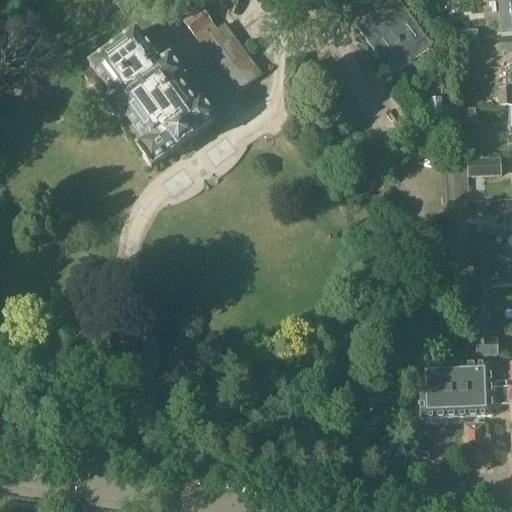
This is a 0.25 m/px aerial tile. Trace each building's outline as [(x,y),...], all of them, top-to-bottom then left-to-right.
[(397,0),(393,0),(356,27),(392,77),(432,48),(397,0)] [(511,0),(510,0),(511,13),(498,13),(499,32),(511,30),(511,0)] [(238,94),(263,75),(225,26),(218,31),(202,10),(184,24),(238,94)] [(86,78),(90,85),(89,86),(89,87),(88,88),(88,90),(88,92),(88,94),(89,95),(89,97),(91,99),(92,100),(93,101),(95,102),(96,102),(97,102),(100,103),(101,102),(103,102),(107,107),(106,108),(121,127),(128,122),(145,145),(138,150),(153,170),(177,152),(178,154),(194,142),(192,140),(216,123),(202,103),(195,108),(186,95),(192,90),(170,61),(161,67),(136,34),(90,68),(94,72),(86,78)] [(499,53),(511,52),(511,40),(499,41),(499,53)] [(511,87),(499,88),(499,100),(511,99),(511,87)] [(511,99),(499,100),(500,107),(511,106),(511,99)] [(474,299),(473,281),(466,155),(445,156),(454,300),(474,299)] [(468,179),(501,178),(501,160),(467,162),(468,179)] [(472,268),(489,268),(487,235),(471,236),(472,268)] [(489,268),(472,268),(473,281),(489,280),(489,268)] [(488,328),(491,327),(489,300),(473,301),(474,325),(488,325),(488,328)] [(492,342),(491,327),(488,328),(488,325),(474,325),(476,358),(498,357),(497,341),(492,342)] [(511,364),(511,365),(511,388),(508,389),(508,383),(497,383),(497,389),(493,389),(492,365),(421,367),(422,419),(493,417),(493,407),(511,406),(511,364)] [(486,458),(488,456),(488,441),(486,439),(485,439),(485,426),(466,427),(466,440),(464,440),(464,458),(467,458),(467,471),(486,471),(485,458),(486,458)] [(416,493),(418,481),(406,479),(404,491),(416,493)]
